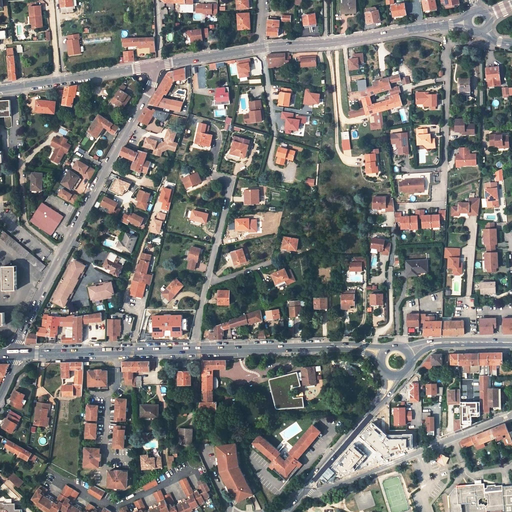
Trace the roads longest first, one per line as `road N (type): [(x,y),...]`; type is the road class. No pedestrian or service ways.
road 1 (residential): [(159,64),(14,353)]
road 2 (residential): [(306,487),(322,490),(511,414)]
road 3 (tertiary): [(465,23),(262,49)]
road 4 (residential): [(232,177),(191,351)]
road 5 (secondary): [(191,351),(14,353)]
road 6 (secondary): [(363,347),(191,351)]
road 7 (unknown): [(132,352),(137,316),(124,298),(158,199)]
road 8 (tertiary): [(159,64),(0,90)]
road 9 (unknown): [(332,40),(338,154),(362,159)]
road 10 (unknown): [(374,347),(391,321),(391,227)]
road 11 (secondary): [(386,394),(306,487)]
road 12 (unknown): [(247,456),(284,489),(323,447),(333,455)]
